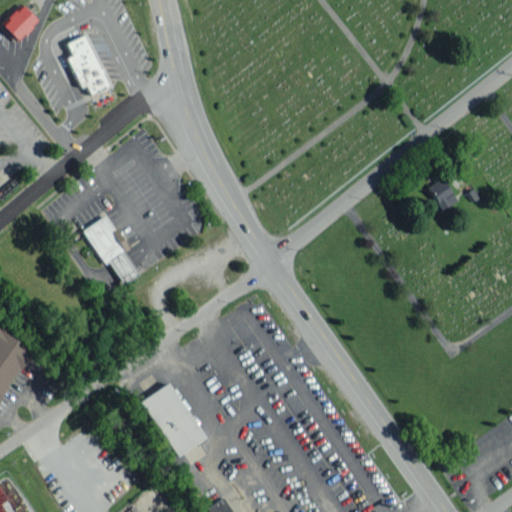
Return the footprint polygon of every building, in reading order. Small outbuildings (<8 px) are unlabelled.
[(36,20),(18,3),(0,21),(0,24),(16,40),(36,20)] [(63,42),(68,55),(65,56),(77,88),(83,85),(87,95),(107,86),(84,33),(63,42)] [(455,199),(439,177),(424,187),(440,209),(455,199)] [(137,274),(122,251),(128,247),(105,213),(80,230),(102,264),(106,262),(121,284),(137,274)] [(0,330),(14,340),(11,344),(26,354),(0,391),(0,330)] [(138,400),(172,456),(202,438),(167,382),(138,400)] [(233,511),(222,495),(205,507),(208,511),(233,511)]
